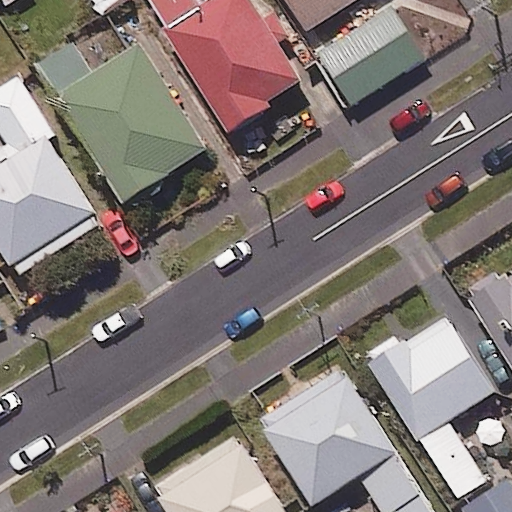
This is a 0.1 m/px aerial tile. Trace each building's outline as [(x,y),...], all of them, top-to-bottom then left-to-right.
[(97,0),(103,10),(118,0),(97,0)] [(155,0),(234,130),(276,105),(272,99),(302,80),(253,0),(155,0)] [(289,0),(307,28),(350,0),(289,0)] [(428,56),(394,2),(319,50),(353,103),(428,56)] [(93,71),(73,39),(40,60),(125,195),(207,144),(142,40),(93,71)] [(54,129),(19,73),(0,85),(0,122),(11,141),(0,148),(0,237),(21,270),(102,218),(48,133),(54,129)] [(511,351),(511,269),(504,274),(499,266),(470,284),(511,351)] [(421,434),(449,416),(495,387),(447,311),(404,338),(398,330),(367,350),(421,434)] [(361,470),(396,448),(345,365),(262,415),(314,499),(361,470)] [(449,416),(421,434),(460,496),(489,478),(449,416)] [(290,511),(239,431),(156,484),(174,511),(290,511)] [(435,511),(396,448),(361,470),(387,511),(398,504),(403,511),(435,511)] [(469,510),(470,511),(511,511),(511,477),(509,473),(464,501),(469,510)] [(133,511),(128,503),(114,511),(133,511)]
